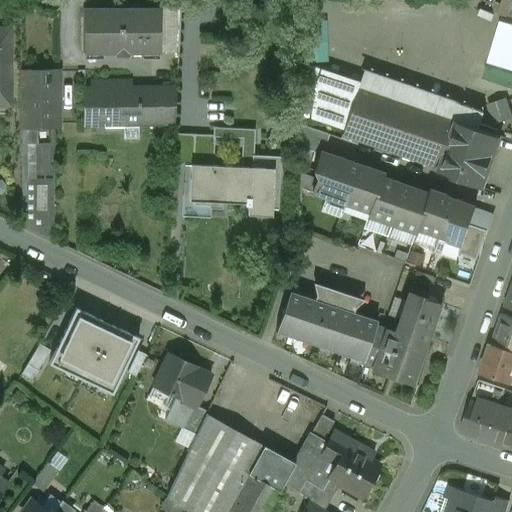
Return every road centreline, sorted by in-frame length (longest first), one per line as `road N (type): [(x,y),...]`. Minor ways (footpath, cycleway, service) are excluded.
road 1 (residential): [(436,442),(0,232)]
road 2 (residential): [(436,442),(511,248)]
